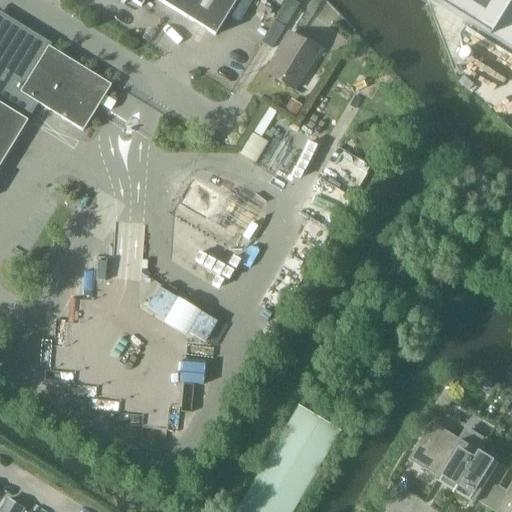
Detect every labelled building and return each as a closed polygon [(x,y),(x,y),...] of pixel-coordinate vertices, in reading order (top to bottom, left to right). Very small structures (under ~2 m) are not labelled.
[(156,0),(214,35),(236,0),(116,0),(123,4),(126,0),(129,0),(141,7),(144,0),(156,0)] [(292,0),(287,0),(275,20),(286,26),(299,4),(292,0)] [(511,0),(428,0),(511,51),(511,0)] [(0,93),(32,113),(38,104),(82,131),(111,85),(49,47),(52,44),(14,21),(12,25),(0,17),(0,93)] [(274,22),(261,42),(272,49),(285,28),(274,22)] [(294,90),(318,51),(290,34),(266,73),(294,90)] [(0,164),(32,113),(0,93),(0,164)] [(290,103),(284,111),(295,118),(301,110),(290,103)] [(277,112),(267,106),(251,131),(261,138),(277,112)] [(250,133),(238,154),(256,164),(268,143),(250,133)] [(195,181),(181,205),(205,219),(219,195),(195,181)] [(159,287),(147,308),(164,319),(187,332),(204,342),(216,321),(159,287)] [(446,410),(454,397),(445,392),(437,404),(446,410)] [(236,511),(291,511),(293,509),(339,431),(299,407),(236,511)] [(456,492),(481,453),(488,441),(467,427),(460,439),(433,423),(409,460),(425,470),(425,469),(439,477),(437,481),(456,492)] [(491,509),(504,489),(500,486),(510,470),(481,453),(456,492),(475,504),(477,501),(491,509)] [(511,511),(511,484),(508,491),(504,489),(491,509),(495,511),(511,511)] [(0,511),(17,511),(21,507),(0,495),(0,511)]
